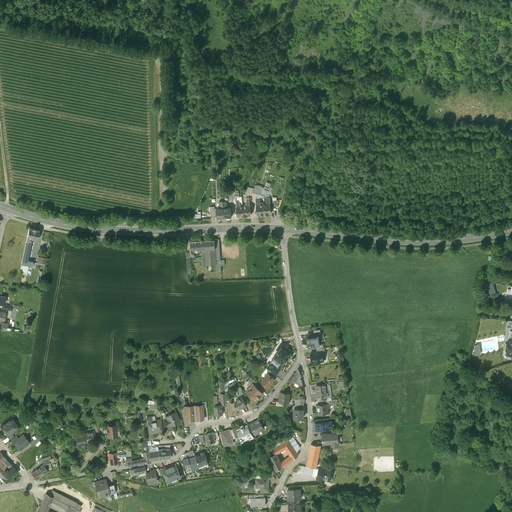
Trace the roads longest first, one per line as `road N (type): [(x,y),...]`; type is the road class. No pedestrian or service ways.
road 1 (residential): [(300,356),(255,411),(196,426),(176,454),(30,484)]
road 2 (track): [(0,22),(154,54),(163,207)]
road 3 (secondary): [(284,228),(120,231),(6,208)]
road 4 (secondary): [(511,229),(418,240),(284,228)]
road 5 (unclassified): [(271,511),(280,479),(309,436),(300,356)]
road 6 (unclassified): [(300,356),(284,228)]
